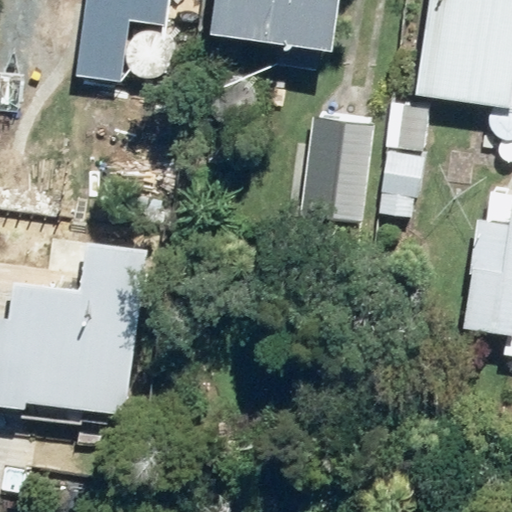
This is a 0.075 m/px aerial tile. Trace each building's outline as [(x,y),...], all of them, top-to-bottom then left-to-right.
[(73,0),(0,0),(0,37),(70,43),(73,0)] [(90,0),(80,73),(119,80),(129,20),(166,25),(169,0),(90,0)] [(219,0),(216,31),(335,48),(341,0),(219,0)] [(388,0),(358,0),(351,60),(380,64),(388,0)] [(511,0),(435,0),(422,90),(511,103),(511,0)] [(262,86),(212,80),(208,117),(259,122),(262,86)] [(393,99),(382,212),(414,215),(416,196),(422,197),(431,103),(393,99)] [(366,221),(376,122),(313,116),(303,215),(366,221)] [(482,219),(468,325),(511,331),(511,190),(494,188),(489,219),(482,219)] [(149,247),(91,239),(91,248),(51,244),(47,284),(14,281),(2,388),(31,392),(30,398),(131,409),(149,247)]
